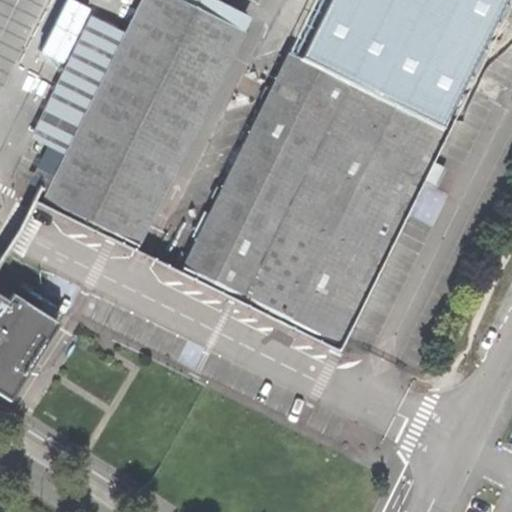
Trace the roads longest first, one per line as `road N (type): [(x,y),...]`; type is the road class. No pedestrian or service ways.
road 1 (unknown): [(354,388),(511,77)]
road 2 (residential): [(426,511),(511,335)]
